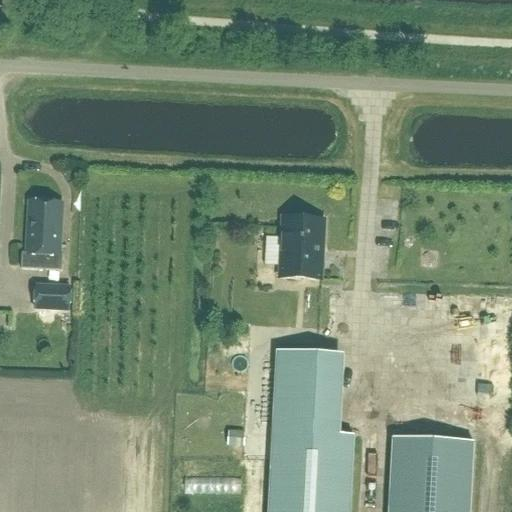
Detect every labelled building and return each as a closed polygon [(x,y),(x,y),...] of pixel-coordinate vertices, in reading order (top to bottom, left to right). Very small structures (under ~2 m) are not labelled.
[(60,257),(63,207),(30,205),(27,257),(23,256),(22,272),(62,274),(63,258),(60,257)] [(320,283),(323,223),(283,221),(280,281),(320,283)] [(69,314),(71,288),(34,286),(33,312),(69,314)] [(229,433),(228,448),(243,448),(244,434),(229,433)] [(349,511),(354,438),(272,434),(268,511),(349,511)] [(393,440),(388,511),(469,511),(473,445),(393,440)]
